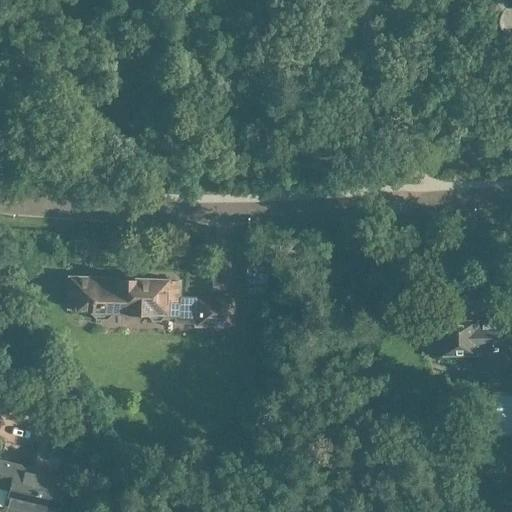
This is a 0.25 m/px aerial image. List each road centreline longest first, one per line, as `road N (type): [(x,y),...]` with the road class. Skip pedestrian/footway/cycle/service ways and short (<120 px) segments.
road 1 (residential): [(511,193),(229,207),(0,196)]
road 2 (unknown): [(0,147),(182,157),(511,143)]
